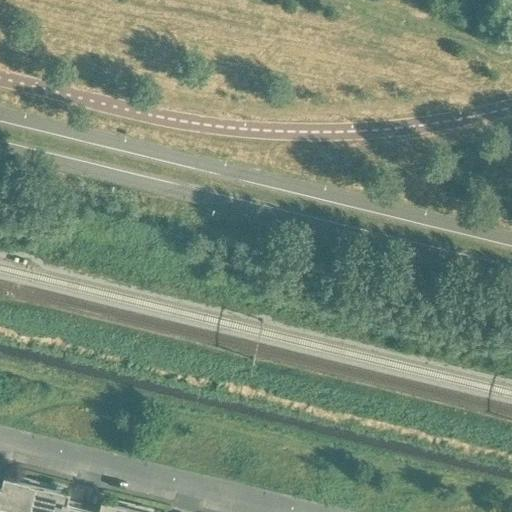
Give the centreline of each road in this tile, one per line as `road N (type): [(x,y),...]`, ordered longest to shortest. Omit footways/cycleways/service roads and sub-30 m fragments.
road 1 (tertiary): [(0,149),(511,274)]
road 2 (tertiary): [(511,240),(0,116)]
road 3 (residential): [(0,438),(301,511)]
